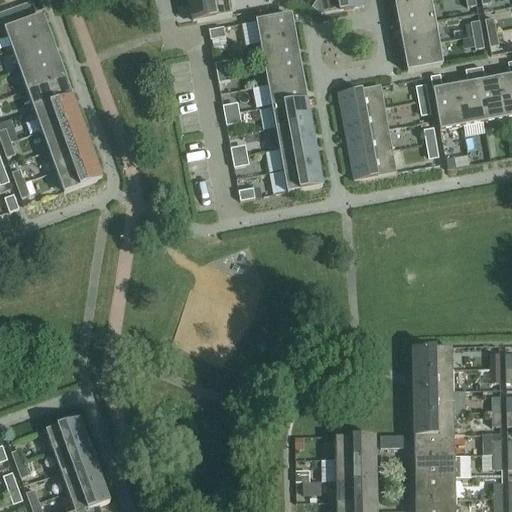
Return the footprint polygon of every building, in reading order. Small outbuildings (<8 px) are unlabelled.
[(227,0),(202,0),(191,2),(195,25),(231,18),(231,17),(234,17),(233,12),(230,13),(227,0)] [(362,9),(360,0),(316,0),(317,1),(311,10),(320,17),(362,9)] [(392,0),(394,9),(429,3),(428,0),(392,0)] [(464,0),(466,10),(475,9),(473,0),(464,0)] [(429,3),(394,9),(398,31),(433,24),(429,3)] [(0,14),(0,25),(34,13),(31,4),(0,14)] [(259,46),(294,40),(290,17),(255,24),(259,46)] [(11,52),(45,40),(37,19),(3,31),(11,52)] [(486,37),(495,35),(493,22),(484,23),(486,37)] [(433,24),(398,31),(402,52),(437,46),(433,24)] [(472,39),(480,38),(478,24),(469,26),(472,39)] [(224,40),(223,30),(208,33),(209,43),(224,40)] [(495,35),(486,37),(489,50),(497,48),(495,35)] [(474,53),(483,51),(480,38),(472,39),(474,53)] [(18,73),(52,60),(45,40),(11,52),(18,73)] [(294,40),(259,46),(263,67),(298,61),(294,40)] [(437,46),(402,52),(406,74),(441,68),(437,46)] [(26,93),(59,81),(52,60),(18,73),(26,93)] [(298,61),(263,67),(266,88),(302,82),(298,61)] [(214,66),(215,76),(230,73),(228,63),(214,66)] [(484,84),(481,70),(473,72),(475,85),(484,84)] [(475,85),(473,72),(464,73),(466,87),(475,85)] [(230,73),(215,76),(217,86),(232,83),(230,73)] [(441,91),(439,78),(429,80),(431,93),(441,91)] [(67,101),(59,81),(26,93),(33,113),(67,101)] [(302,82),(266,88),(270,110),(306,103),(302,82)] [(511,83),(497,86),(503,121),(511,119),(511,83)] [(476,90),(482,125),(503,121),(497,86),(476,90)] [(417,105),(427,103),(424,88),(414,90),(417,105)] [(341,119),(383,111),(379,89),(337,97),(341,119)] [(455,93),(461,129),(482,125),(476,90),(455,93)] [(461,129),(455,93),(432,98),(439,133),(461,129)] [(67,101),(33,113),(40,134),(74,121),(67,101)] [(255,101),(241,102),(241,121),(255,121),(255,101)] [(306,103),(270,110),(274,131),(309,125),(306,103)] [(420,119),(430,118),(427,103),(417,105),(420,119)] [(236,106),(221,109),(223,119),(238,116),(236,106)] [(383,111),(341,119),(345,140),(387,132),(383,111)] [(238,116),(223,119),(225,129),(240,126),(238,116)] [(74,121),(40,134),(48,154),(81,142),(74,121)] [(278,152),(313,146),(309,125),(274,131),(278,152)] [(425,148),(435,146),(432,131),(422,133),(425,148)] [(0,145),(1,148),(9,145),(5,132),(0,133),(0,145)] [(387,132),(345,140),(348,161),(391,154),(387,132)] [(81,142),(48,154),(55,174),(89,162),(81,142)] [(9,145),(1,148),(6,161),(14,158),(9,145)] [(313,146),(278,152),(282,173),(317,167),(313,146)] [(435,146),(425,148),(427,163),(437,161),(435,146)] [(244,148),(229,151),(231,161),(246,158),(244,148)] [(391,154),(348,161),(353,183),(395,176),(391,154)] [(246,158),(231,161),(233,171),(248,168),(246,158)] [(467,161),(458,163),(459,170),(468,168),(467,161)] [(89,162),(55,174),(63,196),(96,183),(89,162)] [(317,167),(282,173),(286,196),(321,189),(317,167)] [(3,171),(0,172),(0,188),(8,185),(3,171)] [(16,189),(24,186),(19,173),(11,176),(16,189)] [(24,186),(16,189),(20,201),(29,198),(24,186)] [(252,192),(237,194),(239,204),(254,201),(252,192)] [(8,216),(18,212),(13,198),(3,202),(8,216)] [(0,218),(0,231),(9,228),(5,217),(0,218)] [(415,374),(451,373),(450,350),(415,351),(415,374)] [(489,372),(498,372),(498,357),(489,358),(489,372)] [(498,372),(489,372),(489,387),(499,386),(498,372)] [(416,395),(451,394),(451,373),(415,374),(416,395)] [(416,417),(452,416),(451,394),(416,395),(416,417)] [(490,415),(499,415),(499,400),(490,401),(490,415)] [(499,415),(490,415),(491,430),(499,430),(499,415)] [(417,439),(452,438),(452,416),(416,417),(417,439)] [(52,455),(86,443),(78,422),(45,434),(52,455)] [(417,460),(453,459),(452,438),(417,439),(417,460)] [(390,451),(389,439),(378,440),(378,451),(390,451)] [(396,439),(389,439),(390,451),(396,451),(401,451),(401,439),(396,439)] [(302,440),(293,441),(293,452),(303,452),(302,440)] [(334,463),(369,462),(369,440),(333,440),(334,463)] [(86,443),(52,455),(60,475),(93,463),(86,443)] [(500,458),(500,444),(491,444),(491,458),(500,458)] [(15,468),(23,465),(18,453),(10,456),(15,468)] [(492,473),(501,473),(500,458),(491,458),(492,473)] [(418,481),(453,481),(453,459),(417,460),(418,481)] [(334,485),(370,484),(369,462),(334,463),(334,485)] [(93,463),(60,475),(67,496),(101,483),(93,463)] [(23,465),(15,468),(19,481),(28,478),(23,465)] [(308,485),(308,474),(294,474),(294,485),(308,485)] [(7,494),(16,490),(11,476),(1,480),(7,494)] [(418,481),(418,503),(454,502),(453,481),(418,481)] [(67,496),(72,511),(87,511),(97,508),(97,509),(108,505),(101,483),(67,496)] [(335,506),(370,505),(370,484),(334,485),(335,506)] [(492,487),(493,502),(501,501),(501,486),(492,487)] [(16,490),(7,494),(12,508),(21,504),(16,490)] [(33,493),(25,496),(29,509),(38,506),(33,493)] [(501,511),(501,501),(493,502),(492,511),(501,511)] [(418,503),(418,511),(453,511),(454,502),(418,503)]
